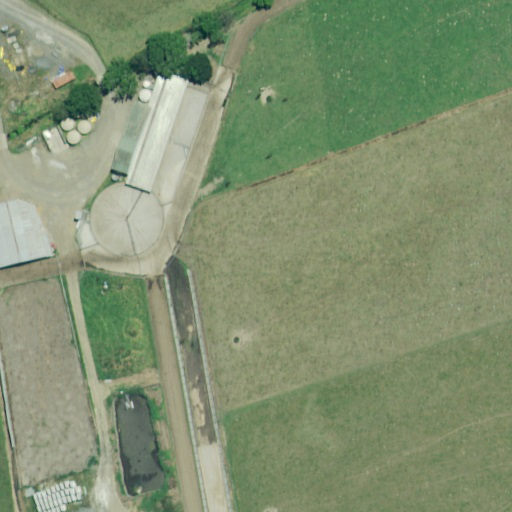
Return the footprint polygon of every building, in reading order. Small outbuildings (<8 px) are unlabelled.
[(154,104),(152,108),(139,104),(116,169),(133,175),(130,184),(155,193),(197,73),(168,63),(158,93),(154,104)] [(154,104),(158,93),(145,89),(142,99),(154,104)] [(80,126),(73,117),(63,125),(70,134),(80,126)] [(78,128),(87,139),(97,131),(88,120),(78,128)] [(87,139),(78,128),(67,137),(76,148),(87,139)] [(38,207),(24,202),(0,207),(0,264),(1,269),(55,256),(50,235),(45,237),(38,207)]
